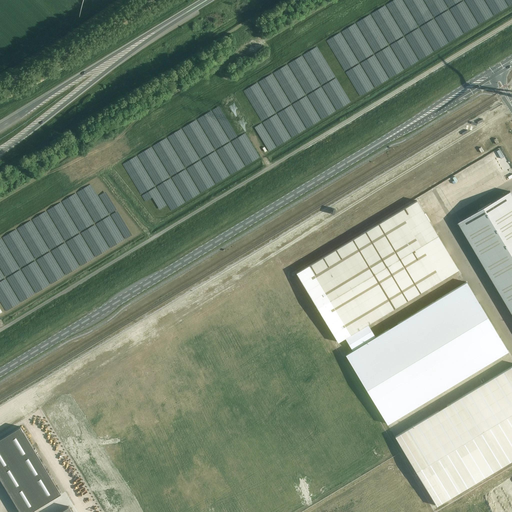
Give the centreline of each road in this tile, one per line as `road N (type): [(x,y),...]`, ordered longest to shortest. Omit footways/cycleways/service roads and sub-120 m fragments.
road 1 (unclassified): [(511,21),(0,332)]
road 2 (secondary): [(0,374),(490,76)]
road 3 (trunk): [(0,153),(197,6)]
road 4 (trunk): [(197,6),(0,126)]
road 5 (unclassified): [(0,83),(150,0)]
